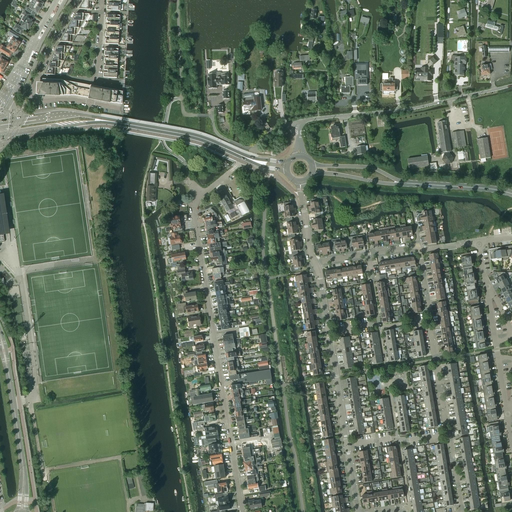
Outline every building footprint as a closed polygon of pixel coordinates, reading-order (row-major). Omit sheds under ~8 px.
[(34,5),(41,9),(43,6),(42,6),(43,4),(41,3),(43,0),(42,0),(32,0),(30,3),(34,5)] [(96,0),(83,0),(78,9),(91,10),(96,2),(96,0)] [(26,8),(25,10),(31,14),(34,16),(35,13),(37,14),(38,12),(39,13),(41,9),(34,5),(30,3),(27,8),(26,8)] [(120,4),(106,3),(106,11),(119,11),(120,4)] [(459,19),(467,16),(464,9),(460,10),(460,12),(457,13),(459,19)] [(21,21),(30,27),(33,23),(31,22),(32,20),(29,18),(31,14),(25,10),(22,15),(24,16),(21,21)] [(106,15),(105,22),(119,23),(119,16),(106,15)] [(487,20),(486,25),(492,27),(491,29),(497,31),(496,34),(501,36),(503,28),(502,28),(503,27),(499,25),(499,27),(498,27),(498,28),(494,27),(495,22),(487,20)] [(30,27),(21,21),(18,25),(16,24),(13,30),(21,35),(24,30),(26,31),(27,29),(28,30),(30,27)] [(458,37),(466,34),(463,27),(458,28),(460,32),(457,33),(458,37)] [(9,30),(7,34),(10,36),(11,36),(17,39),(17,40),(19,36),(9,30)] [(10,36),(7,42),(9,44),(17,49),(19,45),(20,43),(16,41),(17,40),(17,39),(11,36),(10,36)] [(118,37),(105,37),(104,44),(118,45),(118,37)] [(0,45),(0,51),(10,58),(13,53),(14,52),(15,52),(17,49),(9,44),(7,42),(4,47),(0,45)] [(104,48),(104,56),(117,56),(118,49),(104,48)] [(0,59),(0,65),(5,69),(7,65),(6,65),(7,63),(6,63),(8,59),(0,54),(0,58),(0,59)] [(415,74),(414,74),(414,75),(415,75),(415,79),(423,79),(424,79),(424,81),(431,81),(431,70),(429,70),(429,67),(432,65),(437,61),(433,56),(428,60),(430,62),(426,65),(426,68),(423,68),(423,70),(415,70),(415,74)] [(451,56),(451,62),(453,62),(453,67),(455,67),(455,76),(464,76),(464,70),(463,70),(463,66),(464,66),(464,64),(466,64),(466,56),(460,56),(460,57),(457,57),(457,56),(451,56)] [(482,76),(483,76),(484,76),(486,76),(486,75),(490,74),(488,64),(481,66),(482,76)] [(362,65),(354,65),(354,69),(355,79),(358,79),(358,85),(367,84),(367,79),(367,78),(367,67),(362,67),(362,65)] [(117,71),(103,70),(103,78),(116,78),(117,71)] [(216,74),(208,74),(208,78),(207,78),(208,85),(209,89),(217,89),(216,85),(221,84),(221,86),(229,85),(229,76),(221,76),(221,74),(220,73),(217,73),(216,74)] [(341,93),(350,92),(350,87),(353,87),(353,77),(345,77),(345,86),(341,87),(341,93)] [(383,91),(383,95),(389,95),(389,93),(394,93),(394,90),(397,90),(397,84),(395,84),(395,81),(392,81),(392,78),(389,78),(389,81),(383,81),(383,84),(381,84),(381,91),(383,91)] [(87,98),(87,100),(90,101),(109,104),(114,104),(114,103),(121,105),(122,92),(94,86),(61,80),(42,79),(40,83),(36,83),(35,95),(37,95),(36,96),(58,97),(62,97),(62,96),(64,96),(69,96),(74,96),(87,98)] [(307,101),(316,100),(316,92),(307,92),(307,101)] [(244,101),(243,101),(244,111),(251,110),(252,111),(261,110),(260,97),(253,98),(244,99),(244,101)] [(442,153),(451,151),(446,121),(437,123),(442,153)] [(332,134),(331,134),(332,141),(340,140),(341,147),(346,147),(345,136),(340,137),(339,132),(340,132),(339,129),(338,130),(338,128),(336,128),(335,127),(335,126),(332,127),(331,127),(332,134)] [(454,149),(466,147),(463,131),(451,133),(454,149)] [(480,159),(490,158),(487,138),(477,140),(480,159)] [(358,155),(365,154),(364,146),(357,148),(358,155)] [(446,164),(451,164),(454,158),(450,153),(444,154),(442,160),(446,164)] [(409,169),(429,166),(427,156),(407,159),(409,169)] [(243,172),(248,177),(252,173),(247,168),(243,172)] [(156,174),(149,173),(149,181),(148,181),(147,202),(155,201),(156,174)] [(0,242),(4,242),(3,234),(7,234),(8,238),(10,237),(3,191),(1,191),(2,195),(0,195),(0,242)] [(227,197),(224,191),(218,194),(227,212),(233,208),(229,201),(230,201),(228,197),(227,197)] [(247,205),(245,201),(244,199),(244,197),(243,195),(234,201),(235,201),(243,215),(249,212),(246,206),(247,205)] [(308,207),(308,209),(319,207),(318,198),(312,199),(313,203),(310,203),(310,206),(308,207)] [(284,207),(285,212),(296,211),(296,208),(293,209),(293,205),(291,206),(291,202),(283,203),(284,207)] [(312,214),(314,214),(315,217),(321,216),(320,213),(323,212),(322,207),(319,207),(308,209),(309,211),(311,211),(312,214)] [(229,215),(231,219),(237,216),(237,215),(241,213),(239,210),(235,212),(229,215)] [(285,212),(286,218),(286,221),(292,220),(292,217),(294,216),(294,213),(296,213),(296,211),(285,212)] [(205,222),(215,221),(214,217),(217,217),(217,214),(216,213),(215,212),(213,213),(212,214),(212,215),(213,216),(204,218),(205,222)] [(170,234),(172,234),(172,237),(170,237),(171,245),(182,243),(181,235),(178,236),(177,233),(184,232),(182,223),(184,223),(183,216),(181,217),(181,215),(168,218),(167,218),(166,226),(166,227),(165,227),(166,232),(169,232),(170,234)] [(311,224),(311,226),(322,224),(321,216),(315,217),(315,220),(313,220),(313,223),(311,224)] [(287,224),(288,229),(299,227),(298,225),(296,225),(295,222),(293,223),(292,220),(286,221),(287,224)] [(315,231),(317,231),(318,234),(324,233),(322,224),(311,226),(312,228),(314,228),(315,231)] [(400,226),(400,229),(402,237),(405,237),(405,242),(408,241),(406,228),(405,225),(400,226)] [(394,226),(389,227),(390,230),(391,239),(394,238),(395,244),(397,243),(395,229),(394,226)] [(288,229),(289,235),(289,238),(295,237),(294,234),(297,233),(297,230),(299,230),(299,227),(288,229)] [(378,229),(379,232),(380,241),(383,240),(384,245),(387,245),(384,228),(378,229)] [(362,235),(357,236),(359,249),(361,249),(361,247),(364,246),(364,243),(366,243),(365,237),(366,237),(364,234),(362,235)] [(290,241),(290,246),(301,244),(301,242),(299,242),(298,236),(295,237),(289,238),(287,238),(287,241),(290,241)] [(357,236),(351,237),(348,237),(349,240),(350,246),(352,245),(353,248),(356,247),(357,250),(359,249),(357,236)] [(331,240),(332,243),(333,248),(336,248),(336,251),(339,250),(340,253),(342,252),(340,241),(340,239),(331,240)] [(349,240),(340,241),(342,252),(344,252),(344,249),(347,249),(347,246),(350,246),(349,240)] [(332,243),(323,244),(325,255),(327,254),(327,252),(330,252),(330,249),(333,248),(332,243)] [(290,246),(291,252),(292,254),(298,254),(297,251),(300,250),(299,247),(302,247),(301,244),(290,246)] [(316,251),(319,251),(319,253),(322,253),(323,255),(325,255),(323,244),(315,245),(316,251)] [(502,258),(509,257),(511,246),(500,248),(502,258)] [(490,260),(502,258),(500,248),(489,250),(490,260)] [(171,263),(171,266),(172,268),(177,267),(179,266),(180,266),(180,264),(177,265),(176,262),(179,262),(179,261),(186,259),(186,256),(186,253),(185,254),(185,252),(171,255),(173,263),(171,263)] [(460,254),(462,263),(473,261),(472,257),(472,255),(471,255),(471,253),(460,254)] [(293,259),(293,263),(304,261),(304,259),(301,259),(301,256),(298,256),(298,254),(292,254),(289,255),(290,259),(291,260),(293,259)] [(221,256),(211,258),(211,262),(216,262),(216,266),(226,264),(225,255),(221,256)] [(294,267),(291,267),(290,268),(291,272),(300,270),(300,268),(303,267),(302,264),(305,264),(304,261),(293,263),(294,267)] [(462,263),(463,271),(473,269),(473,267),(474,267),(473,265),(473,261),(462,263)] [(177,267),(178,271),(179,275),(182,275),(183,281),(193,279),(192,272),(185,273),(184,265),(180,266),(179,266),(177,267)] [(219,267),(212,268),(213,274),(224,272),(226,272),(226,269),(225,267),(223,267),(223,266),(223,265),(219,266),(219,267)] [(463,271),(465,279),(475,278),(475,274),(474,272),(473,269),(463,271)] [(496,279),(498,284),(506,280),(508,279),(505,272),(495,272),(496,272),(497,275),(498,278),(496,279)] [(465,279),(466,288),(476,286),(476,283),(476,281),(475,278),(465,279)] [(498,284),(501,289),(509,285),(506,280),(498,284)] [(501,289),(503,294),(511,290),(509,285),(501,289)] [(466,288),(467,296),(478,294),(478,291),(477,289),(476,289),(476,286),(466,288)] [(185,296),(186,302),(197,300),(196,292),(188,294),(187,290),(183,291),(184,296),(185,296)] [(503,294),(505,299),(511,295),(511,291),(511,290),(503,294)] [(478,294),(467,296),(469,305),(479,303),(478,300),(479,300),(479,298),(478,294)] [(186,307),(177,308),(178,314),(185,313),(184,310),(187,310),(187,313),(199,311),(198,305),(186,307)] [(468,313),(468,314),(481,312),(480,308),(479,308),(479,306),(469,307),(470,313),(468,313)] [(189,327),(193,326),(193,328),(197,327),(197,325),(201,325),(199,316),(188,318),(189,322),(189,323),(189,327)] [(239,329),(240,338),(250,336),(249,328),(239,329)] [(384,331),(385,336),(394,335),(393,331),(399,330),(399,328),(393,329),(393,330),(384,331)] [(414,337),(422,335),(422,330),(413,332),(413,336),(411,336),(412,338),(414,338),(414,337)] [(369,339),(378,337),(377,332),(368,334),(369,338),(367,338),(367,340),(369,340),(369,339)] [(307,338),(308,343),(317,342),(316,338),(319,337),(318,335),(316,336),(316,337),(307,338)] [(485,342),(475,343),(476,348),(474,349),(474,350),(476,349),(485,348),(487,348),(486,343),(485,343),(485,342)] [(204,349),(205,349),(204,344),(195,346),(196,353),(197,353),(197,355),(202,354),(202,352),(203,352),(204,351),(204,349)] [(207,371),(206,369),(208,369),(207,364),(197,366),(198,372),(194,372),(194,376),(201,375),(200,372),(207,371)] [(239,374),(229,376),(229,379),(230,379),(230,381),(237,380),(238,384),(249,382),(256,381),(266,380),(271,379),(270,369),(239,374)] [(196,392),(190,393),(191,397),(194,397),(201,396),(200,392),(203,391),(211,390),(210,384),(199,386),(199,389),(195,390),(196,392)] [(316,389),(316,395),(325,393),(325,389),(327,389),(327,386),(324,387),(324,388),(316,389)] [(201,396),(194,397),(195,404),(213,401),(212,394),(201,396)] [(350,399),(351,404),(360,403),(359,399),(361,398),(361,396),(359,397),(359,398),(350,399)] [(214,410),(213,404),(203,405),(204,412),(209,411),(209,410),(210,414),(214,414),(213,410),(214,410)] [(205,422),(216,421),(215,417),(216,417),(216,415),(215,414),(204,415),(205,421),(205,422)] [(489,432),(500,430),(500,426),(499,425),(498,422),(488,423),(489,432)] [(409,426),(400,427),(401,433),(410,431),(409,427),(411,427),(411,424),(409,425),(409,426)] [(205,428),(206,435),(218,433),(217,427),(212,428),(212,427),(205,428)] [(364,428),(355,429),(356,435),(365,433),(364,429),(366,429),(366,427),(364,427),(364,428)] [(491,440),(501,439),(500,436),(501,436),(501,434),(500,430),(489,432),(491,440)] [(201,440),(202,446),(208,445),(212,444),(212,442),(216,442),(216,440),(219,439),(218,433),(206,435),(206,439),(201,440)] [(271,440),(273,448),(280,447),(282,446),(281,441),(281,438),(275,439),(271,440)] [(492,448),(503,447),(502,443),(502,441),(501,441),(501,439),(491,440),(492,448)] [(208,451),(209,454),(215,453),(215,450),(221,449),(220,446),(221,445),(220,444),(220,443),(212,444),(208,445),(209,446),(208,446),(208,450),(209,450),(209,451),(208,451)] [(325,446),(326,451),(334,450),(334,446),(336,445),(336,443),(333,443),(334,445),(325,446)] [(435,451),(444,449),(443,444),(434,445),(435,450),(433,450),(433,452),(435,452),(435,451)] [(494,457),(504,455),(503,452),(504,452),(504,450),(503,447),(492,448),(494,457)] [(495,465),(506,463),(505,460),(505,458),(504,458),(504,455),(494,457),(495,465)] [(496,473),(506,472),(506,469),(507,469),(506,467),(506,463),(495,465),(493,465),(493,466),(495,466),(496,473)] [(496,473),(498,481),(498,482),(508,480),(508,476),(508,474),(507,475),(506,472),(496,473)] [(137,475),(141,496),(147,495),(143,473),(137,475)] [(131,477),(125,478),(127,490),(133,488),(131,477)] [(208,486),(208,488),(217,487),(218,493),(227,492),(226,483),(218,484),(217,480),(204,482),(205,486),(208,486)] [(498,482),(499,490),(509,488),(509,486),(509,484),(508,480),(498,482),(498,481),(495,482),(496,483),(498,482)] [(258,483),(248,485),(247,485),(248,489),(254,488),(254,490),(258,489),(259,492),(266,490),(265,486),(258,487),(258,483)] [(499,490),(500,498),(511,497),(511,493),(510,491),(509,491),(509,488),(499,490)] [(215,495),(216,501),(218,501),(219,504),(229,502),(229,500),(229,499),(229,497),(228,497),(228,496),(221,497),(221,494),(215,495)] [(511,497),(500,498),(501,503),(494,505),(495,508),(502,507),(511,505),(511,502),(511,501),(511,500),(511,497)] [(250,502),(251,509),(262,507),(261,500),(254,501),(254,500),(249,501),(249,502),(250,502)] [(223,511),(223,510),(230,509),(230,508),(231,507),(231,505),(230,505),(229,502),(219,504),(219,507),(217,508),(217,511),(210,511),(223,511)] [(136,504),(135,511),(144,511),(145,510),(152,511),(153,505),(153,503),(145,503),(145,504),(136,504)]
